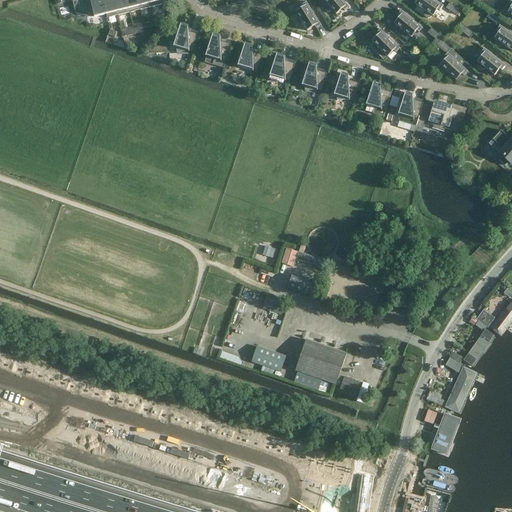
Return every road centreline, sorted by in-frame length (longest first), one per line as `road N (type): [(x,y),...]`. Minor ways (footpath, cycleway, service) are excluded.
road 1 (motorway): [(416,511),(0,388)]
road 2 (unknown): [(196,308),(202,260),(438,353)]
road 3 (motorway): [(0,427),(277,511)]
road 4 (residential): [(404,461),(424,378),(479,291),(511,256)]
road 5 (residential): [(323,50),(463,92),(485,95),(511,84)]
road 6 (residential): [(192,0),(323,50)]
road 7 (motorway): [(0,476),(123,511)]
